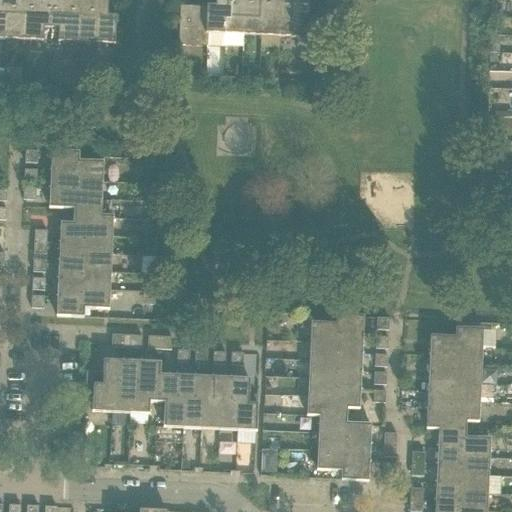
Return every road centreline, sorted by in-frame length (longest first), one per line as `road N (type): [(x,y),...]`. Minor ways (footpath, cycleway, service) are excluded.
road 1 (residential): [(235,511),(210,493),(32,484)]
road 2 (residential): [(32,484),(39,351)]
